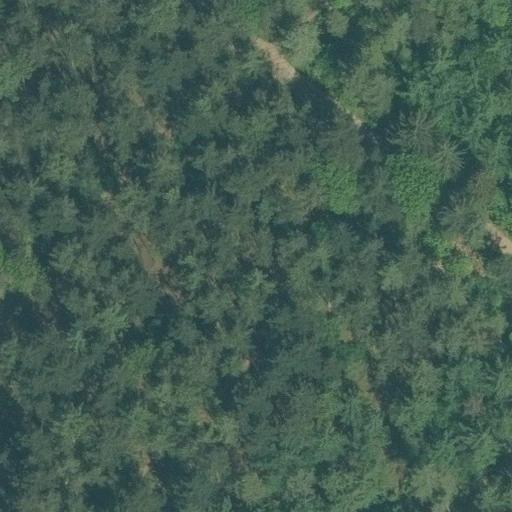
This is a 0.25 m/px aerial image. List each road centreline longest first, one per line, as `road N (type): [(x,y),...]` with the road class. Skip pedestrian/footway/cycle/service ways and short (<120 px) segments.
road 1 (unknown): [(0,237),(24,255),(70,247),(214,84),(330,0)]
road 2 (track): [(188,0),(511,249)]
